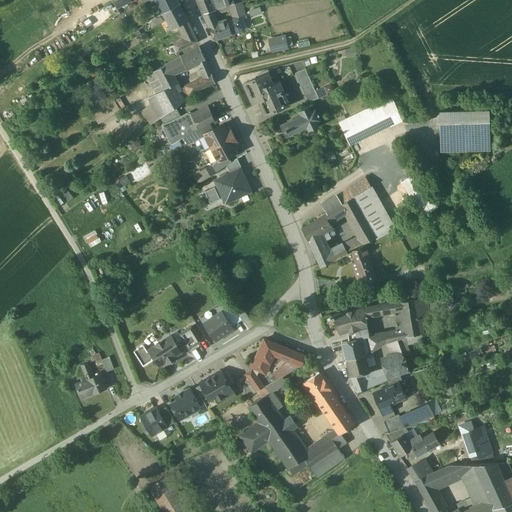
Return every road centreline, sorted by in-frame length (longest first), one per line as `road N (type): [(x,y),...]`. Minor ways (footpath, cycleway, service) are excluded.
road 1 (track): [(0,126),(87,271),(138,401)]
road 2 (residential): [(188,0),(306,275)]
road 3 (track): [(222,73),(353,42),(416,0)]
road 4 (residential): [(260,331),(99,423)]
road 5 (residential): [(323,356),(421,511)]
